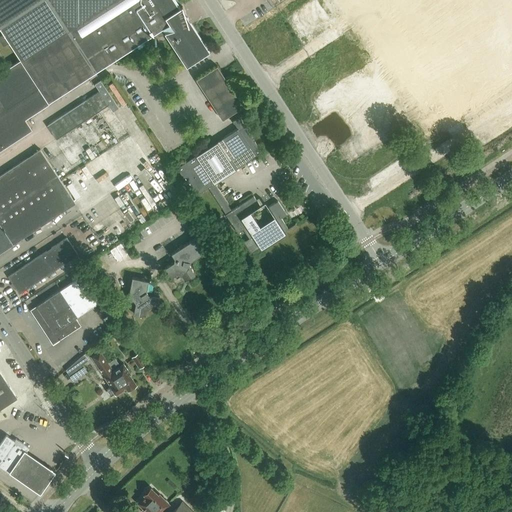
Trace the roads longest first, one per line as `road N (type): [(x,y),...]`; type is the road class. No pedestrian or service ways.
road 1 (tertiary): [(98,466),(192,389),(382,261)]
road 2 (unclassified): [(382,261),(209,0)]
road 3 (unclassified): [(98,466),(0,317)]
road 4 (tertiary): [(382,261),(511,176)]
